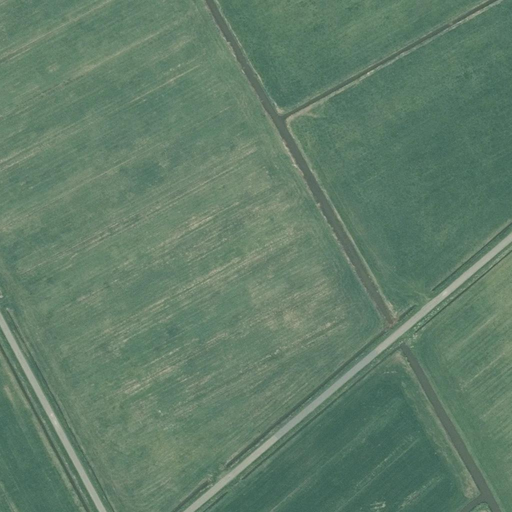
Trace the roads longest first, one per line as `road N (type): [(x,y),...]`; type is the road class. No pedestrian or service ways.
road 1 (unclassified): [(188,511),(511,237)]
road 2 (unclassified): [(102,511),(0,319)]
